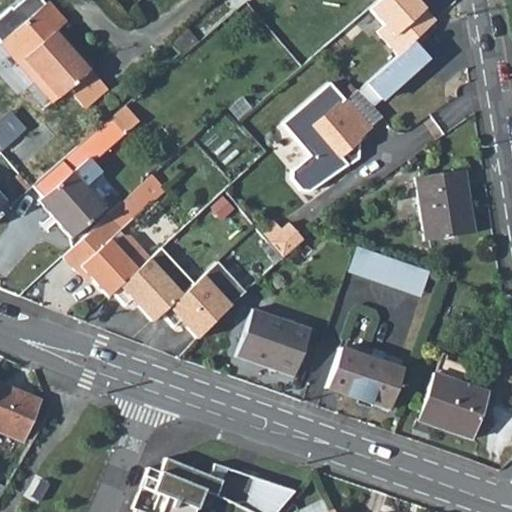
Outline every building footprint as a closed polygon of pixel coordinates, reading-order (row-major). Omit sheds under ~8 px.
[(44,77),(46,80),(59,95),(69,87),(91,67),(78,52),(69,41),(66,44),(55,32),(67,22),(49,2),(3,42),(38,82),(44,77)] [(198,40),(186,26),(170,40),(182,54),(198,40)] [(353,138),(367,127),(358,116),(393,86),(392,83),(404,72),(406,75),(425,58),(412,42),(396,57),(386,44),(355,70),(364,83),(345,100),(329,80),(281,120),(308,153),(290,167),(289,175),(299,187),(307,188),(332,168),(349,155),(344,148),(354,139),(353,138)] [(104,82),(91,67),(69,87),(81,102),(104,82)] [(59,95),(46,80),(44,77),(38,82),(40,85),(54,100),(59,95)] [(69,239),(103,210),(84,187),(71,172),(84,162),(88,167),(128,132),(112,114),(31,185),(31,186),(40,197),(36,200),(69,239)] [(84,187),(96,177),(88,167),(84,162),(71,172),(84,187)] [(423,241),(473,235),(464,171),(414,179),(423,241)] [(0,212),(11,203),(0,190),(0,212)] [(106,216),(60,257),(74,272),(77,268),(104,297),(110,292),(147,258),(127,237),(120,237),(117,233),(119,231),(106,216)] [(260,233),(280,261),(300,242),(289,227),(281,232),(274,223),(260,233)] [(357,244),(349,270),(421,294),(430,268),(357,244)] [(147,258),(110,292),(123,306),(130,299),(150,321),(158,314),(192,284),(158,248),(147,258)] [(244,293),(215,262),(192,284),(158,314),(171,328),(178,321),(196,340),(213,321),(243,295),(244,293)] [(234,355),(292,376),(309,329),(251,309),(234,355)] [(325,387),(386,409),(401,369),(338,347),(325,387)] [(415,419),(470,439),(486,392),(430,374),(415,419)] [(0,432),(21,442),(38,401),(0,384),(0,432)] [(214,499),(225,471),(212,466),(207,478),(163,460),(157,473),(146,469),(138,490),(163,499),(157,511),(193,511),(201,494),(214,499)] [(242,510),(245,511),(276,511),(290,495),(254,482),(242,510)]
